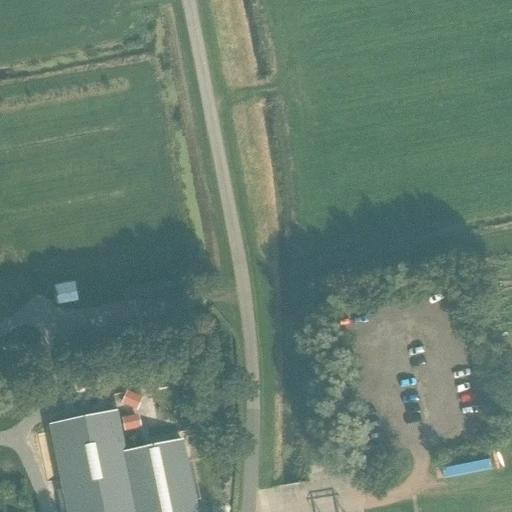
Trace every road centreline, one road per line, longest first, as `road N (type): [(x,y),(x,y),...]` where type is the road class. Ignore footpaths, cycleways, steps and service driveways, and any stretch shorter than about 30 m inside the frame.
road 1 (unclassified): [(247,511),(250,343),(188,0)]
road 2 (track): [(302,511),(393,498),(420,473),(391,322)]
